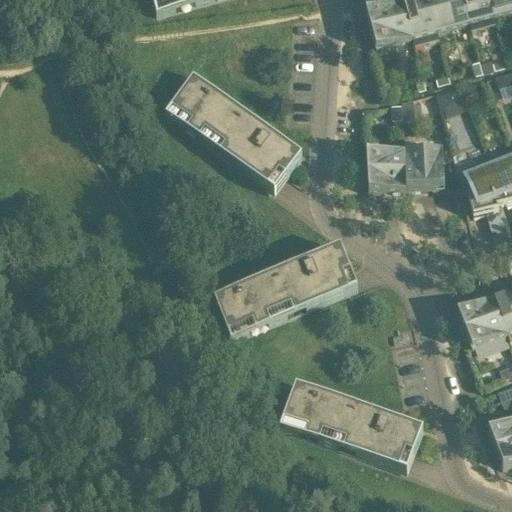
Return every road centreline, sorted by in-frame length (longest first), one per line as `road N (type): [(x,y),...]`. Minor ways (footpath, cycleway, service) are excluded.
road 1 (residential): [(408,286),(332,227),(320,207),(330,0)]
road 2 (residential): [(511,505),(457,477),(419,304),(408,286)]
